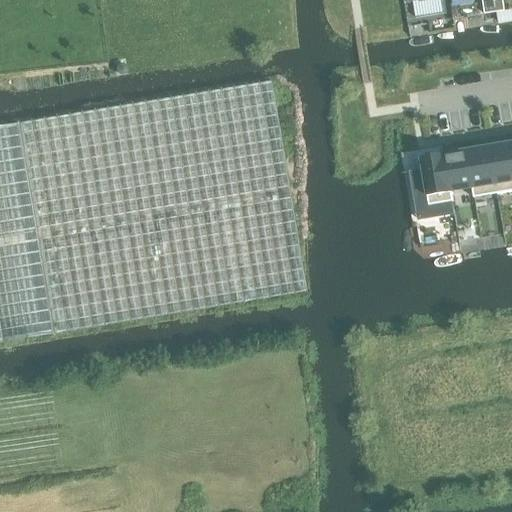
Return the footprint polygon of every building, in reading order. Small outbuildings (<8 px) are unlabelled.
[(482,0),(485,14),(497,12),(494,0),(482,0)] [(503,0),(494,0),(497,12),(505,11),(503,0)] [(0,342),(306,292),(270,81),(17,123),(0,125),(0,342)] [(511,141),(489,146),(497,193),(511,190),(511,141)] [(489,146),(466,150),(473,189),(474,197),(497,193),(489,146)] [(466,150),(445,153),(452,192),(473,189),(466,150)] [(424,169),(410,171),(419,221),(455,215),(453,201),(452,192),(445,153),(422,157),(424,169)]
